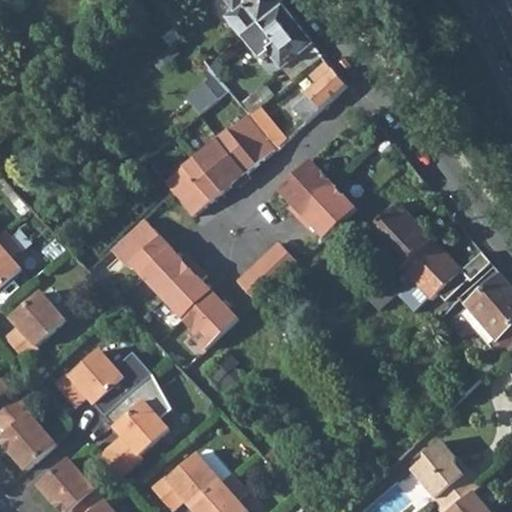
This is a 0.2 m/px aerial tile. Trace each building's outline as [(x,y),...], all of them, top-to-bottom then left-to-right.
[(224,17),(241,36),(280,4),(276,0),(224,0),(232,10),(224,17)] [(269,54),(281,69),(312,44),(280,4),(241,36),(262,59),(269,54)] [(291,106),(305,122),(346,86),(326,61),(308,77),(316,83),(291,106)] [(219,76),(192,94),(202,110),(230,91),(219,76)] [(249,113),(265,133),(276,146),(277,148),(288,139),(259,106),(275,95),(264,81),(239,102),(249,113)] [(249,113),(218,138),(246,171),(276,146),(265,133),(249,113)] [(218,138),(194,159),(223,191),(234,181),(238,186),(250,176),(246,171),(218,138)] [(193,216),(223,191),(194,159),(166,183),(172,192),(193,216)] [(288,210),(298,220),(334,185),(310,161),(280,191),(293,205),(288,210)] [(357,210),(334,185),(298,220),(308,231),(313,227),(326,240),(357,210)] [(366,234),(401,270),(433,241),(399,204),(366,234)] [(134,265),(144,275),(172,248),(145,219),(112,250),(130,269),(134,265)] [(0,234),(0,288),(23,269),(12,256),(21,248),(5,230),(0,234)] [(370,299),(378,309),(404,285),(424,307),(430,307),(441,296),(445,300),(468,279),(471,282),(492,263),(482,252),(461,270),(433,241),(401,270),(386,283),(370,299)] [(238,283),(258,303),(298,265),(279,244),(238,283)] [(144,275),(164,297),(197,265),(188,254),(182,259),(172,248),(144,275)] [(164,297),(185,319),(214,293),(203,281),(208,277),(197,265),(164,297)] [(461,297),(467,304),(501,343),(498,345),(502,350),(511,340),(511,286),(495,267),(461,297)] [(370,299),(386,283),(379,274),(362,290),(365,292),(361,296),(366,302),(370,299)] [(36,344),(65,319),(41,291),(11,316),(19,325),(7,335),(27,358),(39,348),(36,344)] [(239,321),(214,293),(185,319),(195,330),(191,333),(207,352),(239,321)] [(496,354),(502,350),(498,345),(501,343),(467,304),(459,311),(496,354)] [(69,372),(57,382),(76,404),(87,394),(104,413),(153,372),(133,351),(116,367),(100,350),(72,375),(69,372)] [(220,380),(240,401),(253,388),(234,367),(238,364),(227,351),(205,372),(216,384),(220,380)] [(453,384),(464,396),(489,371),(493,367),(482,355),(453,384)] [(0,415),(18,400),(0,379),(0,415)] [(1,439),(26,468),(55,443),(18,400),(0,415),(0,423),(7,433),(1,439)] [(143,400),(114,424),(122,432),(110,443),(129,466),(142,454),(138,451),(166,426),(143,400)] [(414,469),(438,497),(433,501),(441,511),(449,511),(455,508),(474,492),(484,483),(472,470),(470,470),(445,439),(428,452),(427,459),(414,469)] [(199,451),(168,477),(165,474),(154,484),(173,506),(184,497),(191,505),(232,471),(224,463),(215,470),(199,451)] [(89,511),(104,499),(68,457),(38,483),(63,511),(65,511),(71,506),(75,511),(89,511)] [(232,471),(191,505),(197,511),(244,511),(248,509),(238,496),(246,489),(232,471)] [(490,511),(474,492),(455,508),(449,511),(490,511)] [(115,511),(104,499),(89,511),(115,511)]
